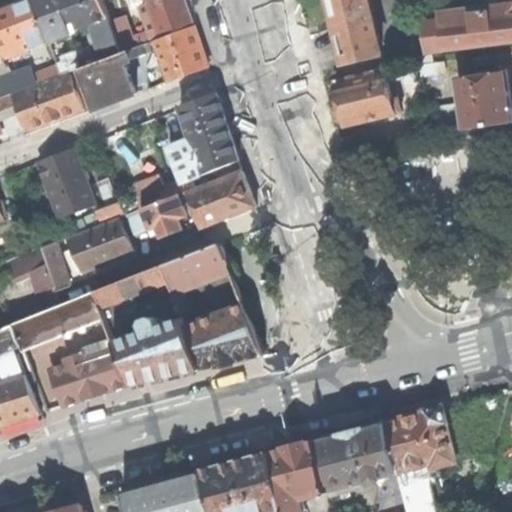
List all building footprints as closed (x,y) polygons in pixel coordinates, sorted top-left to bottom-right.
[(29,0),(20,3),(20,5),(35,45),(48,40),(49,42),(76,32),(75,30),(80,28),(78,22),(92,17),(101,43),(82,50),(79,57),(59,65),(62,73),(79,67),(123,51),(104,0),(29,0)] [(132,0),(135,8),(149,3),(160,35),(194,23),(185,0),(132,0)] [(331,0),(336,21),(346,61),(383,52),(370,0),(331,0)] [(405,0),(408,9),(443,1),(443,0),(405,0)] [(491,10),(481,11),(444,15),(442,16),(443,19),(443,23),(511,14),(511,1),(491,4),(491,10)] [(0,69),(10,66),(7,56),(35,45),(20,5),(0,12),(0,69)] [(511,14),(443,23),(445,36),(446,49),(511,40),(511,14)] [(443,23),(443,19),(424,21),(426,38),(445,36),(443,23)] [(195,26),(150,42),(152,48),(158,46),(169,79),(195,70),(208,65),(195,26)] [(125,57),(145,49),(143,44),(123,51),(125,57)] [(138,93),(125,57),(123,51),(79,67),(94,109),(116,101),(138,93)] [(422,75),(447,72),(445,59),(420,62),(422,75)] [(351,81),(379,74),(377,67),(350,74),(351,81)] [(33,70),(0,82),(0,96),(37,83),(33,70)] [(472,127),(511,121),(511,71),(465,79),(472,127)] [(388,72),(379,74),(351,81),(338,84),(342,104),(339,105),(335,110),(336,113),(339,120),(342,121),(343,122),(346,121),(347,124),(404,110),(400,96),(395,97),(388,72)] [(59,118),(84,109),(71,73),(16,94),(15,94),(0,99),(0,111),(18,104),(28,130),(59,118)] [(171,182),(176,194),(180,193),(189,189),(196,186),(193,178),(218,168),(221,176),(243,168),(230,133),(217,94),(183,106),(193,137),(172,145),(184,177),(171,182)] [(436,134),(461,129),(456,103),(431,107),(436,134)] [(373,143),(400,140),(397,121),(371,125),(373,143)] [(61,217),(96,203),(75,146),(56,154),(40,160),(61,217)] [(257,205),(244,171),(190,192),(189,189),(180,193),(184,204),(194,200),(204,226),(231,215),(257,205)] [(107,203),(119,199),(111,176),(99,181),(107,203)] [(176,194),(142,207),(150,229),(159,226),(163,237),(173,233),(182,230),(178,218),(188,215),(184,204),(180,193),(176,194)] [(97,209),(102,221),(126,211),(122,200),(97,209)] [(141,210),(128,215),(136,234),(148,229),(141,210)] [(121,218),(69,238),(84,272),(111,261),(136,251),(121,218)] [(58,239),(45,245),(50,264),(56,285),(57,289),(72,285),(58,239)] [(28,249),(34,247),(32,240),(26,243),(28,249)] [(178,298),(239,275),(226,241),(165,264),(171,282),(178,298)] [(43,248),(0,264),(0,282),(22,274),(29,293),(47,286),(48,288),(56,285),(50,264),(49,264),(43,248)] [(98,291),(108,317),(125,310),(137,306),(134,297),(171,282),(165,264),(98,291)] [(22,343),(25,351),(65,334),(108,317),(98,291),(45,311),(19,321),(14,323),(22,343)] [(13,308),(19,321),(45,311),(39,298),(13,308)] [(264,342),(249,306),(187,324),(203,368),(220,364),(220,366),(229,364),(236,363),(235,361),(268,353),(264,342)] [(145,324),(147,331),(117,342),(133,384),(152,380),(152,382),(158,381),(157,378),(167,376),(203,368),(187,324),(185,318),(162,325),(160,319),(155,316),(147,318),(145,324)] [(0,351),(22,343),(14,323),(0,328),(0,351)] [(99,394),(133,384),(117,342),(116,337),(97,343),(101,358),(97,359),(93,348),(69,356),(72,366),(54,372),(64,405),(94,396),(95,398),(97,397),(100,396),(99,394)] [(21,419),(41,413),(17,353),(0,360),(0,366),(5,381),(0,382),(0,427),(12,424),(12,425),(18,424),(17,422),(18,422),(18,420),(21,419)] [(417,413),(387,421),(401,473),(434,464),(435,468),(459,461),(445,406),(417,413)] [(355,430),(324,438),(337,487),(341,500),(353,497),(352,491),(385,482),(379,511),(410,511),(400,475),(401,473),(387,421),(355,430)] [(284,505),(286,511),(303,511),(301,501),(311,498),(310,494),(337,487),(324,438),(297,445),(270,452),(284,505)] [(234,462),(202,470),(213,511),(259,511),(284,505),(270,452),(234,462)] [(123,491),(129,511),(213,511),(202,470),(163,481),(123,491)] [(437,511),(428,480),(404,487),(411,511),(437,511)] [(60,509),(49,511),(84,511),(82,503),(60,509)]
